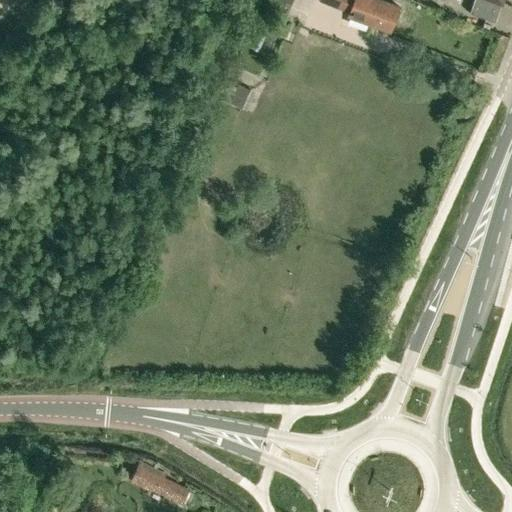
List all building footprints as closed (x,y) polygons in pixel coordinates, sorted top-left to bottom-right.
[(319,0),(320,0),(350,11),(348,16),(390,31),(399,6),(383,0),(319,0)] [(474,0),(470,13),(494,21),(500,2),(502,2),(502,1),(502,0),(474,0)] [(262,18),(258,28),(265,32),(266,30),(269,22),(262,18)] [(250,38),(247,46),(258,50),(262,42),(250,38)] [(140,460),(130,482),(148,490),(149,488),(157,492),(182,503),(182,501),(187,492),(189,488),(189,487),(165,476),(167,472),(140,460)]
